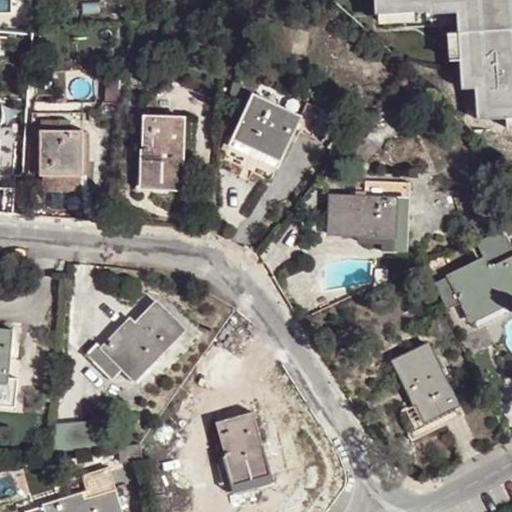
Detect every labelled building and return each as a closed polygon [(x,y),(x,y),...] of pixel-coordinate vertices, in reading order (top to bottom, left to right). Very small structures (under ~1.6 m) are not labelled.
[(511,0),(380,0),(381,11),(384,11),(385,22),(416,21),(416,11),(433,10),(434,14),(461,12),(462,33),(451,34),(452,62),(463,62),(464,90),(478,90),(479,121),(510,120),(511,130),(511,129),(511,0)] [(292,28),(266,24),(262,49),(289,53),(292,28)] [(297,117),(253,96),(232,139),(264,153),(260,161),(267,165),(274,168),(292,129),(319,141),(332,114),(304,101),(297,117)] [(181,117),(143,115),(142,161),(140,161),(139,182),(179,183),(181,117)] [(80,130),(40,129),(39,172),(78,173),(80,130)] [(402,198),(323,197),(323,215),(323,234),(403,234),(402,198)] [(475,260),(433,279),(446,307),(460,301),(466,312),(467,312),(493,300),(495,306),(511,297),(511,240),(507,243),(501,229),(476,241),(487,266),(480,269),(475,260)] [(469,317),(495,306),(493,300),(467,312),(469,317)] [(138,361),(143,367),(171,338),(145,312),(131,325),(116,339),(110,334),(88,357),(82,351),(72,361),(98,387),(108,377),(114,383),(138,361)] [(0,398),(14,399),(16,376),(7,375),(10,329),(0,328),(0,398)] [(412,404),(424,430),(460,413),(426,341),(391,359),(401,381),(412,404)] [(144,367),(143,367),(138,361),(114,383),(121,390),(144,367)] [(408,437),(424,430),(412,404),(395,411),(400,422),(405,432),(408,437)] [(248,412),(212,423),(222,457),(219,457),(230,490),(267,478),(258,445),(248,412)] [(54,425),(52,451),(96,447),(92,422),(54,425)] [(405,432),(400,422),(389,426),(394,436),(405,432)] [(116,511),(110,492),(73,504),(70,498),(30,511),(116,511)]
